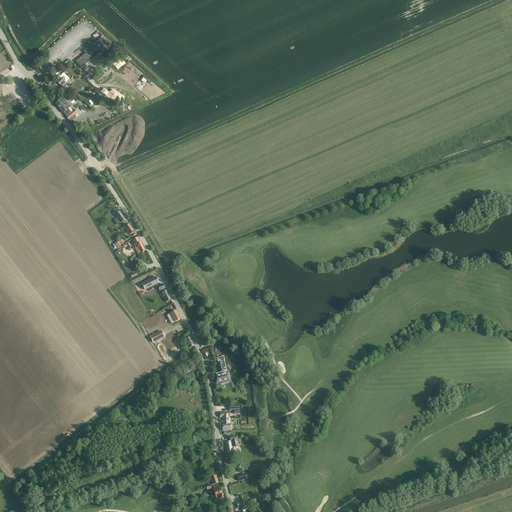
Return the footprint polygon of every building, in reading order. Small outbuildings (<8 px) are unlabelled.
[(85,54),(81,57),(82,57),(84,60),(85,61),(85,62),(87,64),(101,52),(103,54),(106,51),(105,49),(107,47),(104,43),(101,46),(100,44),(99,42),(98,43),(97,41),(95,43),(96,45),(93,47),(90,50),(88,48),(84,52),(85,54)] [(66,84),(70,80),(64,73),(60,77),(66,84)] [(59,77),(56,80),(57,82),(60,84),(59,85),(60,86),(63,88),(64,88),(67,86),(67,85),(64,82),(63,81),(61,79),(59,77)] [(60,101),(59,100),(55,103),(63,113),(64,112),(66,111),(67,110),(62,104),(64,102),(62,99),(60,101)] [(66,111),(64,112),(67,116),(66,117),(70,122),(76,118),(74,115),(77,113),(75,110),(69,114),(66,111)] [(118,218),(114,221),(118,225),(121,223),(121,224),(123,223),(125,227),(124,227),(129,235),(130,234),(134,231),(129,224),(127,225),(124,220),(125,220),(120,212),(116,214),(115,215),(118,218)] [(138,238),(133,240),(131,241),(133,245),(134,245),(135,247),(137,246),(141,253),(145,251),(140,241),(138,238)] [(122,239),(116,243),(119,249),(125,245),(122,239)] [(156,277),(141,284),(145,291),(159,284),(156,277)] [(135,286),(139,292),(144,289),(140,283),(135,286)] [(163,284),(158,286),(157,287),(159,291),(161,290),(162,293),(160,294),(162,298),(164,297),(166,302),(171,300),(166,291),(164,291),(163,289),(165,288),(163,284)] [(172,313),(167,316),(169,320),(171,324),(176,321),(180,319),(176,311),(175,311),(172,313)] [(161,331),(150,336),(153,343),(164,337),(161,331)] [(189,337),(185,339),(189,348),(193,346),(189,337)] [(216,375),(214,376),(216,384),(221,383),(231,380),(229,371),(227,371),(225,362),(224,356),(217,358),(218,362),(215,363),(218,373),(216,374),(216,375)] [(280,363),(277,367),(284,373),(288,369),(280,363)] [(230,425),(230,417),(227,417),(227,412),(220,413),(220,418),(222,418),(223,425),(222,425),(222,431),(231,431),(231,425),(230,425)] [(230,441),(225,442),(227,451),(227,454),(233,453),(234,453),(233,447),(237,446),(236,440),(237,440),(236,436),(234,436),(229,437),(230,441)] [(216,475),(211,477),(209,477),(212,485),(218,483),(216,475)] [(219,487),(215,488),(213,489),(216,499),(219,498),(220,499),(223,498),(219,487)]
